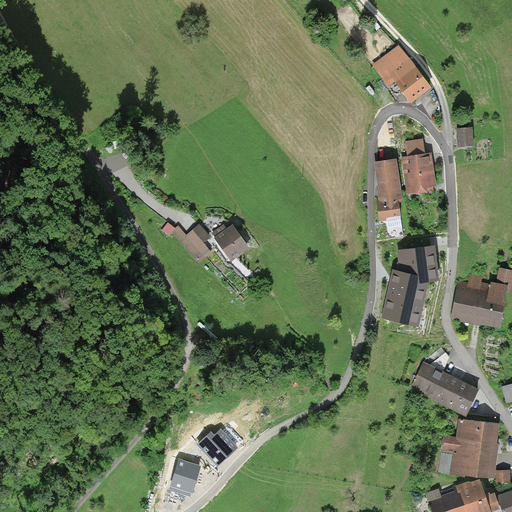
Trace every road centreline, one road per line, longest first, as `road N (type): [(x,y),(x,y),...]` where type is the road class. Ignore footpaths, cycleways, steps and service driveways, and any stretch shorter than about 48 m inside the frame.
road 1 (residential): [(511,425),(445,321),(453,256),(448,151),(423,117),(397,107),(374,127),(372,288),(345,383),(327,403),(258,442),(190,511)]
road 2 (track): [(0,239),(131,306),(185,359)]
road 3 (track): [(134,225),(0,159)]
road 4 (track): [(0,14),(75,137)]
road 5 (track): [(172,393),(168,453),(149,511)]
